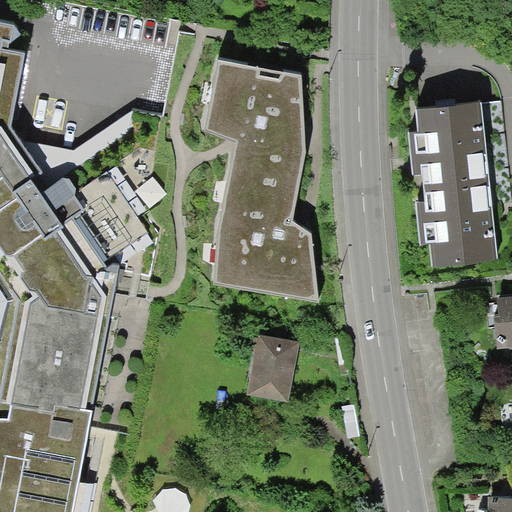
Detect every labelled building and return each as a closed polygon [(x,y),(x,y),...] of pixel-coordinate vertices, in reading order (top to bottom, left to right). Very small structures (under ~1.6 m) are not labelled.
[(0,272),(18,299),(0,390),(0,511),(72,511),(115,283),(119,264),(110,263),(105,268),(73,217),(85,209),(75,194),(76,187),(70,178),(62,177),(51,185),(11,125),(23,50),(8,48),(10,41),(21,33),(14,22),(0,19),(0,272)] [(305,71),(215,55),(200,133),(231,143),(216,228),(211,281),(318,299),(312,233),(289,219),(305,149),(305,71)] [(493,257),(481,104),(411,108),(426,264),(493,257)] [(511,296),(491,300),(495,345),(511,343),(511,296)] [(299,343),(257,334),(245,393),(287,402),(299,343)] [(511,511),(511,498),(489,500),(489,511),(511,511)]
